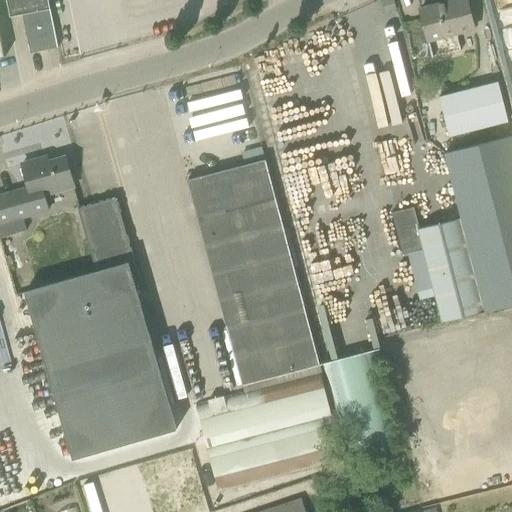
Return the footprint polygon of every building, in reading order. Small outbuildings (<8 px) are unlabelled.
[(23,13),(31,52),(58,47),(48,0),(7,0),(11,16),(23,13)] [(467,0),(457,0),(420,9),(428,40),(475,29),(467,0)] [(502,81),(443,96),(453,134),(511,119),(502,81)] [(486,312),(511,305),(511,135),(445,153),(462,218),(486,312)] [(49,209),(45,195),(74,187),(66,157),(39,164),(38,159),(23,164),(29,188),(0,195),(0,234),(1,238),(27,230),(23,217),(49,209)] [(319,365),(266,159),(188,180),(242,385),(319,365)] [(129,261),(137,291),(141,290),(116,198),(79,208),(95,272),(129,261)] [(425,249),(420,229),(414,207),(393,213),(403,254),(425,249)] [(486,312),(462,218),(420,229),(425,249),(443,323),(486,312)] [(177,429),(137,291),(129,261),(95,272),(45,287),(26,293),(73,459),(177,429)] [(399,447),(374,351),(323,364),(349,461),(399,447)] [(321,372),(244,392),(197,403),(220,492),(343,459),(321,372)] [(307,511),(304,498),(248,511),(307,511)]
